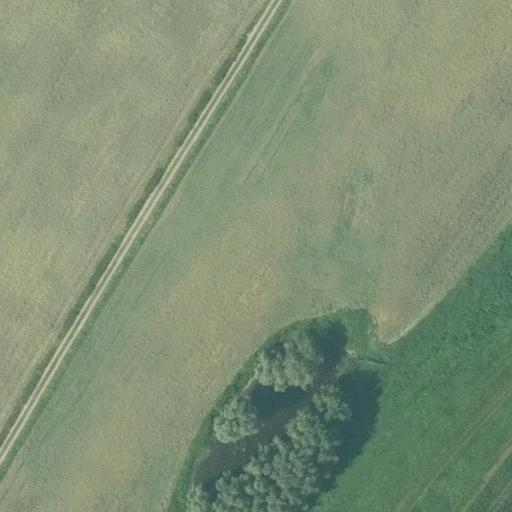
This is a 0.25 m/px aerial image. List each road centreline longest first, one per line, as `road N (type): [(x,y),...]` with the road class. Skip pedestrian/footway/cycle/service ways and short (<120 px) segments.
road 1 (track): [(276,0),(0,437)]
road 2 (track): [(511,381),(401,511)]
